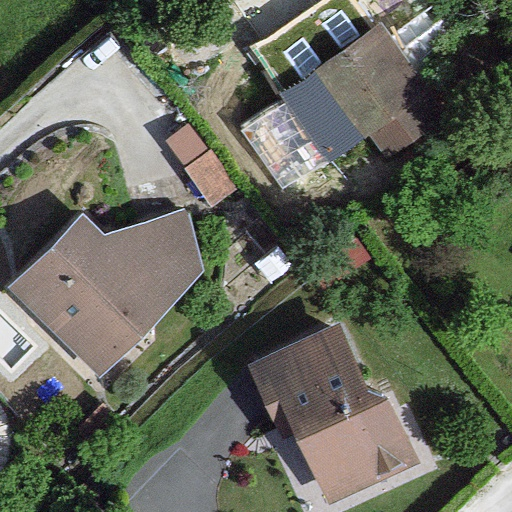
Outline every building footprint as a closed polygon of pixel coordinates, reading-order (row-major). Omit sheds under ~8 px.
[(375,24),(318,64),(356,118),(367,110),(413,77),(375,24)] [(339,130),(356,118),(318,64),(301,76),(339,130)] [(435,107),(413,77),(367,110),(389,140),(435,107)] [(176,221),(156,228),(167,238),(174,276),(187,263),(176,221)] [(55,268),(59,287),(36,310),(91,361),(174,276),(167,238),(156,228),(95,245),(72,225),(50,249),(55,268)] [(36,310),(59,287),(55,268),(23,298),(36,310)] [(346,463),(360,468),(401,449),(373,389),(353,382),(326,324),(249,360),(276,419),(290,413),(319,476),(346,463)]
